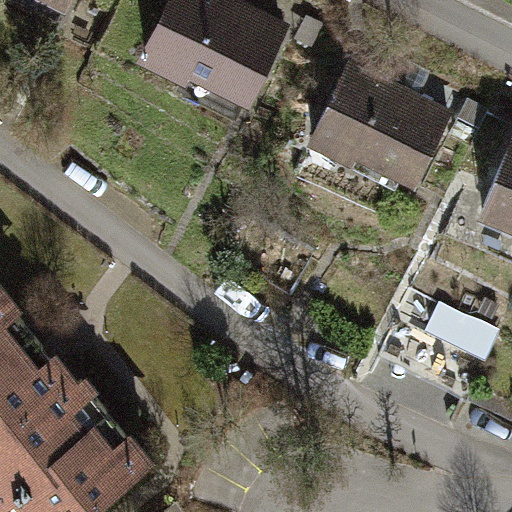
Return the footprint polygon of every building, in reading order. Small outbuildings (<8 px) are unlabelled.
[(4,0),(53,23),(63,0),(4,0)] [(231,0),(149,0),(122,61),(237,112),(278,21),(231,0)] [(323,70),(293,155),(404,195),(435,110),(323,70)] [(511,142),(479,213),(511,226),(511,142)] [(0,287),(0,511),(83,511),(143,463),(0,287)]
